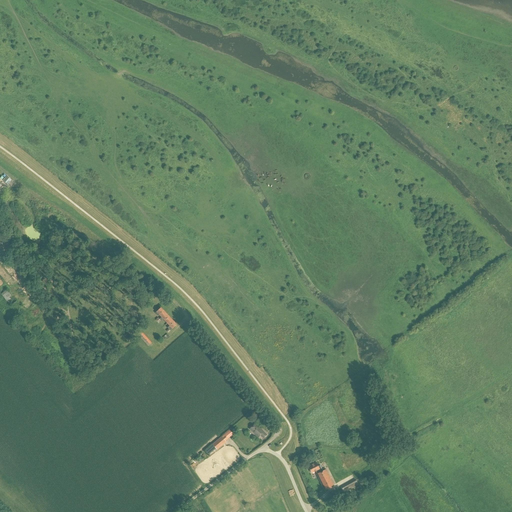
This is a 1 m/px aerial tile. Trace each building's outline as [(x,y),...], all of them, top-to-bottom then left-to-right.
[(0,247),(0,249),(4,255),(13,248),(8,241),(0,247)] [(160,315),(162,317),(166,313),(161,308),(157,311),(155,313),(158,316),(158,315),(159,316),(160,315)] [(162,317),(167,322),(171,319),(166,313),(162,317)] [(171,319),(167,322),(170,325),(167,328),(169,329),(170,330),(170,331),(172,328),(176,325),(171,319)] [(128,328),(123,334),(127,338),(133,333),(128,328)] [(250,429),(258,437),(260,435),(263,438),(266,435),(255,423),(250,429)] [(224,435),(226,438),(232,433),(230,430),(224,435)] [(213,444),(217,449),(226,441),(222,437),(213,444)] [(321,472),(320,469),(317,463),(309,467),(312,473),(317,471),(318,474),(321,472)] [(317,474),(325,490),(329,488),(329,489),(332,487),(332,486),(334,485),(327,470),(321,472),(318,474),(317,474)] [(342,488),(345,493),(359,485),(357,481),(342,488)]
